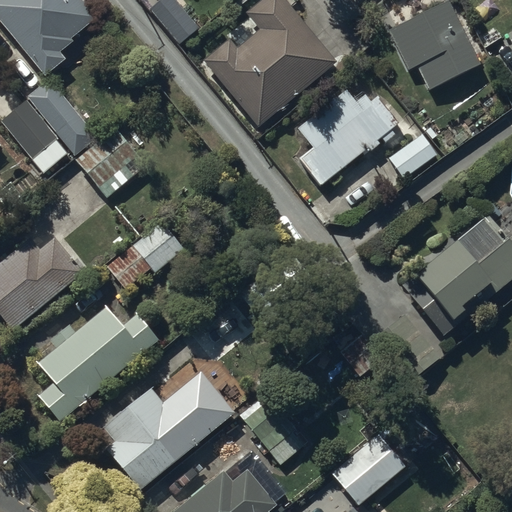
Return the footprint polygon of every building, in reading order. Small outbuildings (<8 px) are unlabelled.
[(1,0),(0,1),(0,30),(44,83),(64,67),(58,59),(72,48),(70,46),(95,26),(73,0),(1,0)] [(170,0),(164,0),(148,14),(179,51),(199,35),(170,0)] [(229,45),(203,67),(258,133),(335,68),(278,0),(268,0),(245,19),(258,35),(236,54),(229,45)] [(448,8),(387,36),(407,77),(416,72),(428,96),(479,70),(448,8)] [(49,84),(27,103),(74,162),(96,144),(49,84)] [(300,163),(298,165),(320,192),(361,159),(363,162),(377,151),(375,148),(381,143),(385,148),(397,138),(393,133),(397,129),(376,102),(368,109),(363,102),(354,110),(341,94),(294,133),(310,152),(298,161),(300,163)] [(25,105),(0,126),(33,165),(31,166),(42,179),(68,158),(57,144),(25,105)] [(117,130),(74,165),(106,204),(146,170),(131,153),(137,148),(128,137),(125,140),(117,130)] [(425,137),(388,164),(403,184),(440,157),(425,137)] [(486,223),(402,294),(443,343),(511,284),(511,242),(507,247),(486,223)] [(130,249),(104,270),(125,295),(150,274),(154,278),(183,255),(160,228),(132,251),(130,249)] [(31,232),(0,257),(0,310),(12,325),(84,266),(55,231),(40,243),(31,232)] [(229,301),(185,336),(213,370),(256,335),(229,301)] [(53,380),(37,393),(59,420),(160,336),(138,310),(123,322),(120,317),(122,316),(117,310),(115,312),(107,303),(76,329),(69,321),(50,337),(56,344),(36,360),(53,380)] [(442,357),(405,313),(371,340),(408,385),(442,357)] [(361,339),(339,356),(350,369),(371,351),(361,339)] [(113,436),(104,444),(138,486),(214,424),(194,399),(177,412),(164,396),(162,398),(151,384),(103,423),(113,436)] [(264,400),(240,419),(280,469),(304,450),(264,400)] [(380,437),(330,479),(357,511),(408,470),(380,437)] [(219,481),(180,511),(274,511),(274,510),(278,507),(265,490),(260,494),(246,477),(249,474),(238,460),(216,477),(219,481)]
